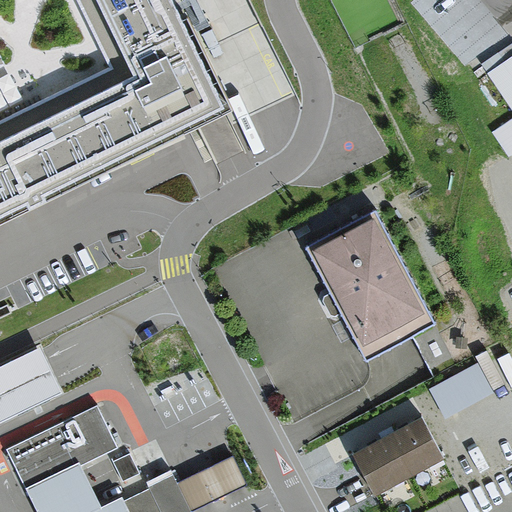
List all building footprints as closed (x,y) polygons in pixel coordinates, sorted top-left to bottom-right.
[(0,0),(0,209),(220,104),(171,0),(0,0)] [(511,62),(492,76),(511,106),(511,62)] [(378,210),(305,246),(362,360),(414,334),(435,324),(378,210)] [(38,352),(0,369),(0,417),(56,392),(50,378),(44,365),(38,352)] [(6,449),(26,490),(82,463),(118,445),(98,404),(6,449)] [(422,420),(390,437),(410,476),(442,459),(422,420)] [(410,476),(390,437),(357,454),(378,493),(410,476)] [(234,456),(179,483),(191,509),(247,482),(234,456)] [(130,511),(126,501),(123,496),(103,505),(82,463),(26,490),(36,511),(130,511)] [(192,511),(191,509),(179,483),(171,468),(160,474),(149,479),(153,488),(164,511),(192,511)] [(130,511),(164,511),(153,488),(126,501),(130,511)]
